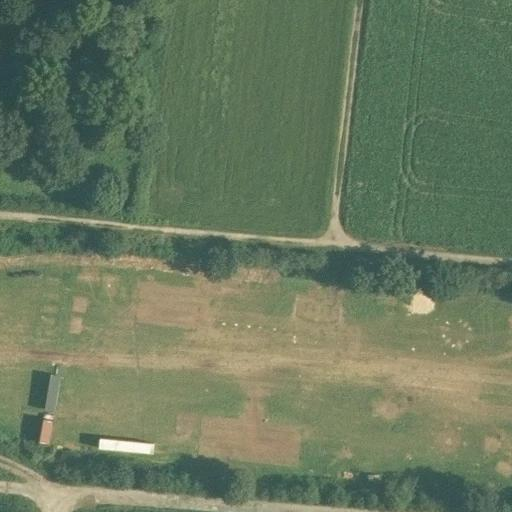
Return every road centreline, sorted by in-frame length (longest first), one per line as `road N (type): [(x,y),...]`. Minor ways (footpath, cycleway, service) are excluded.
road 1 (track): [(511,262),(0,214)]
road 2 (track): [(0,486),(307,511)]
road 3 (track): [(334,242),(362,0)]
